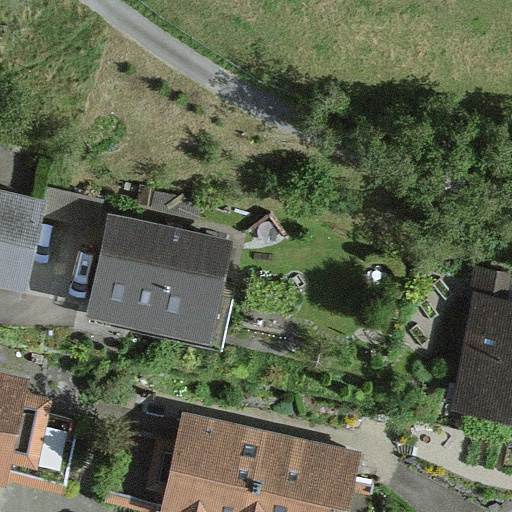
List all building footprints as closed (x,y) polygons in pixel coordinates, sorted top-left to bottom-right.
[(27,200),(0,194),(0,281),(8,284),(27,200)] [(175,350),(205,243),(85,210),(55,318),(175,350)] [(511,288),(476,281),(453,391),(511,403),(511,288)] [(21,372),(0,367),(0,464),(64,478),(76,420),(40,413),(45,391),(18,386),(21,372)] [(329,511),(342,449),(159,414),(124,511),(329,511)]
